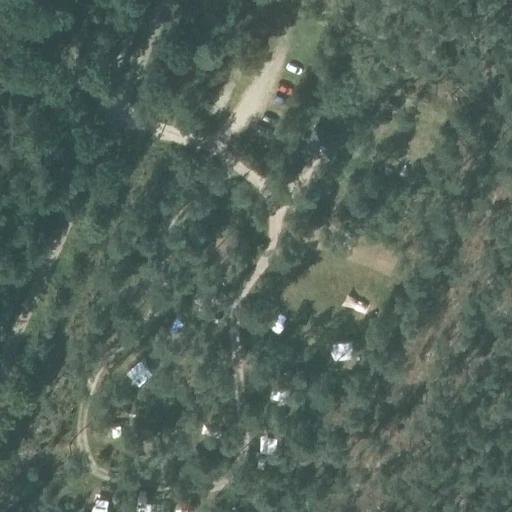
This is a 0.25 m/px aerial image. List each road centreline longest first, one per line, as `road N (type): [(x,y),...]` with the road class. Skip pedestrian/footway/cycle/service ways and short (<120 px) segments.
road 1 (track): [(162,0),(0,355)]
road 2 (track): [(207,151),(98,93),(0,63)]
